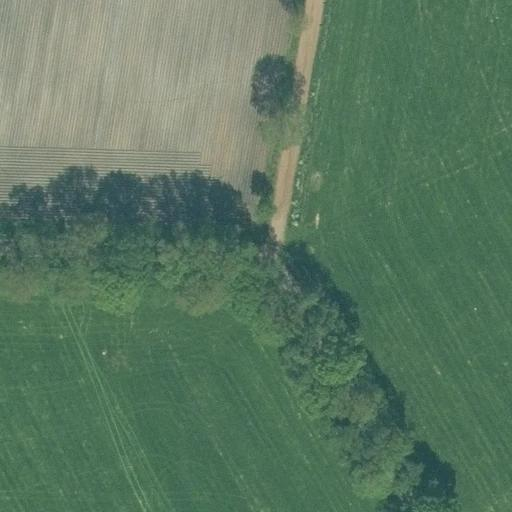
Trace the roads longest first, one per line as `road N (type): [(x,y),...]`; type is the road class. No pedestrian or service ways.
road 1 (unclassified): [(270,260),(417,511)]
road 2 (unclassified): [(270,260),(0,249)]
road 3 (track): [(315,0),(270,260)]
